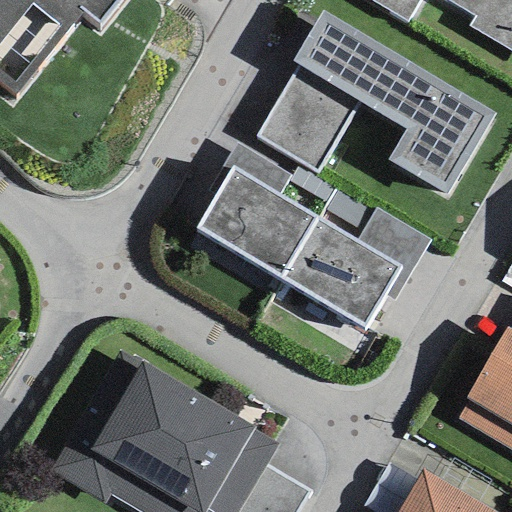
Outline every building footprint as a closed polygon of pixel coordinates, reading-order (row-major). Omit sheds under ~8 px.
[(0,0),(0,82),(16,95),(84,12),(99,25),(118,0),(0,0)] [(511,0),(372,0),(409,23),(421,0),(444,0),(475,18),(469,27),(511,52),(511,0)] [(298,67),(256,137),(317,173),(359,103),(406,131),(388,161),(445,194),(493,115),(321,12),(291,63),(298,67)] [(232,168),(278,196),(289,181),(291,178),(236,144),(207,192),(215,197),(232,168)] [(280,279),(317,218),(278,196),(232,168),(215,197),(196,229),(280,279)] [(332,189),(297,168),(291,178),(289,181),(324,203),(332,189)] [(325,209),(360,232),(373,213),(337,190),(325,209)] [(399,266),(383,294),(394,301),(429,241),(375,208),(373,213),(360,232),(355,241),(399,266)] [(317,218),(280,279),(363,328),(383,294),(399,266),(355,241),(317,218)] [(511,451),(511,332),(510,331),(506,329),(456,418),(511,451)] [(254,427),(141,362),(140,365),(119,352),(49,472),(105,503),(111,497),(137,511),(237,511),(263,466),(276,444),(252,429),(254,427)] [(297,511),(309,492),(263,466),(237,511),(297,511)] [(494,511),(422,470),(397,511),(494,511)]
